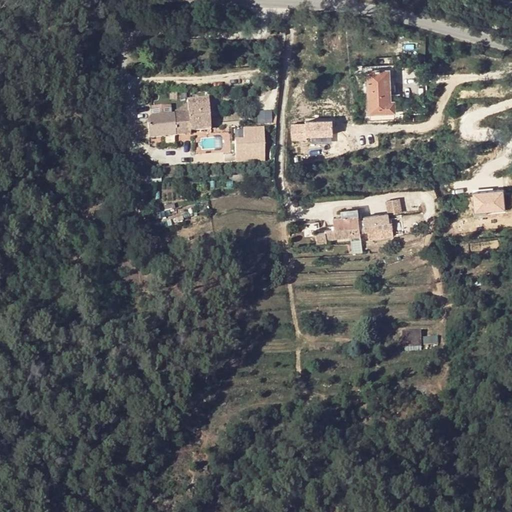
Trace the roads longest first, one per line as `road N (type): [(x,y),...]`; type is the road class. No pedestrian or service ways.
road 1 (unknown): [(282,217),(289,0)]
road 2 (tertiary): [(511,43),(401,10),(309,0)]
